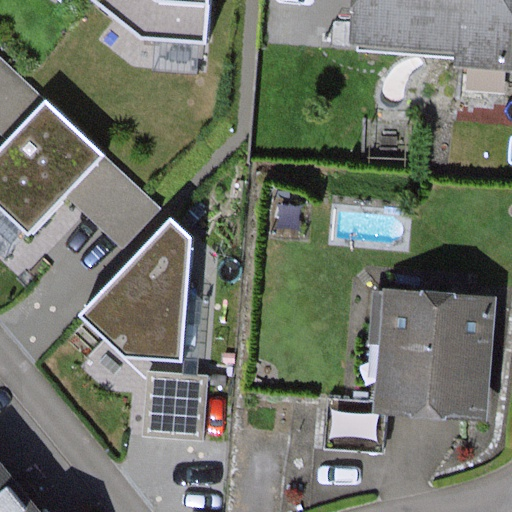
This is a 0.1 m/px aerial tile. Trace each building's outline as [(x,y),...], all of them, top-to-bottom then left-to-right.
[(255,0),(138,0),(184,39),(249,42),(255,0)] [(511,0),(364,0),(361,54),(511,65),(511,0)] [(109,152),(48,99),(0,153),(0,203),(36,235),(82,182),(109,152)] [(174,217),(82,315),(126,355),(184,360),(189,311),(196,237),(174,217)] [(504,293),(355,279),(343,406),(325,404),(320,456),(384,461),(388,420),(492,430),(504,293)] [(149,371),(143,435),(203,441),(209,376),(149,371)] [(30,511),(0,475),(0,511),(30,511)]
